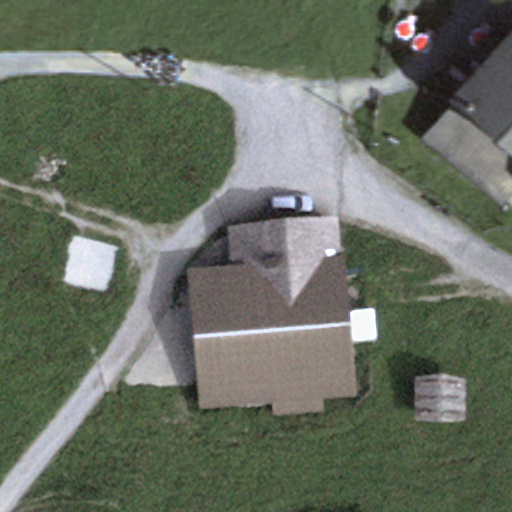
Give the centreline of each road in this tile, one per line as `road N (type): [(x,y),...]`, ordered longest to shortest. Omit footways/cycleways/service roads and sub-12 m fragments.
road 1 (track): [(0,498),(260,157),(295,139),(322,148),(483,267),(511,279)]
road 2 (track): [(497,0),(419,78),(326,100),(295,139),(249,94),(195,73),(0,64)]
